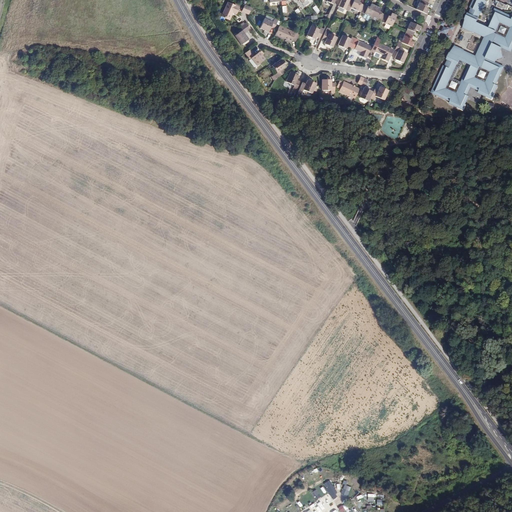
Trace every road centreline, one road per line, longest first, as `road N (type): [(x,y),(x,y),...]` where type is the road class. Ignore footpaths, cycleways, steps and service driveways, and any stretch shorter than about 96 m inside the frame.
road 1 (secondary): [(453,376),(177,0)]
road 2 (residential): [(262,43),(319,65),(410,76)]
